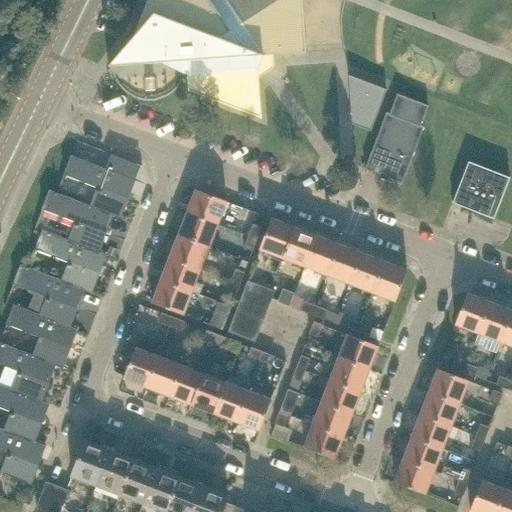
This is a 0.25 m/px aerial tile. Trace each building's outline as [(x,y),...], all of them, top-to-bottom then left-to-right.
[(215,0),(212,2),(210,0),(148,0),(135,36),(108,66),(190,60),(191,73),(187,73),(189,90),(262,118),(259,77),(274,67),(274,54),(307,52),(302,0),(215,0)] [(370,130),(387,89),(349,75),(350,81),(352,123),(353,123),(370,130)] [(421,125),(428,105),(398,94),(390,113),(387,112),(365,168),(380,174),(381,177),(385,179),(389,177),(403,182),(424,126),(421,125)] [(121,218),(135,179),(72,155),(65,174),(99,187),(92,205),(91,207),(113,215),(121,218)] [(494,218),(510,177),(469,161),(453,202),(494,218)] [(218,224),(227,201),(197,189),(188,212),(218,224)] [(92,205),(58,192),(50,190),(43,209),(77,222),(70,239),(70,241),(99,252),(99,251),(113,215),(91,207),(92,205)] [(210,247),(218,224),(188,212),(179,235),(210,247)] [(283,257),(295,227),(272,218),(260,249),(283,257)] [(249,236),(257,239),(262,227),(253,224),(249,236)] [(306,266),(317,235),(295,227),(283,257),(306,266)] [(70,241),(70,239),(43,230),(36,249),(70,261),(63,280),(62,281),(85,290),(92,292),(107,254),(99,251),(99,252),(70,241)] [(202,269),(210,247),(179,235),(171,257),(202,269)] [(328,274),(339,244),(317,235),(306,266),(328,274)] [(253,251),(257,239),(249,236),(244,247),(253,251)] [(350,283),(362,253),(339,244),(328,274),(350,283)] [(373,292),(385,261),(362,253),(350,283),(373,292)] [(193,292),(202,269),(171,257),(162,280),(193,292)] [(396,301),(407,270),(385,261),(373,292),(396,301)] [(63,280),(29,267),(22,264),(14,283),(48,296),(41,314),(40,315),(70,326),(71,326),(85,290),(62,281),(63,280)] [(232,280),(240,283),(245,272),(236,269),(232,280)] [(184,315),(193,292),(162,280),(153,302),(184,315)] [(236,295),(240,283),(232,280),(227,292),(236,295)] [(276,291),(249,281),(248,281),(245,289),(272,299),(276,291)] [(268,310),(272,299),(245,289),(241,300),(268,310)] [(479,333),(491,302),(467,293),(455,324),(479,333)] [(264,321),(268,310),(241,300),(237,310),(264,321)] [(313,314),(316,305),(305,301),(302,310),(313,314)] [(501,341),(511,313),(511,310),(491,302),(479,333),(501,341)] [(40,315),(41,314),(15,305),(7,323),(41,337),(34,355),(33,356),(56,365),(56,364),(63,367),(78,329),(71,326),(70,326),(40,315)] [(316,305),(313,314),(325,318),(328,309),(316,305)] [(260,331),(264,321),(237,310),(233,321),(260,331)] [(171,326),(174,317),(162,313),(159,322),(171,326)] [(511,345),(511,313),(501,341),(511,345)] [(223,329),(228,317),(219,314),(214,326),(223,329)] [(174,317),(171,326),(182,330),(186,322),(174,317)] [(358,331),(362,322),(350,317),(346,326),(358,331)] [(256,342),(260,331),(233,321),(229,332),(256,342)] [(319,336),(324,324),(315,321),(311,333),(319,336)] [(362,322),(358,331),(370,335),(373,326),(362,322)] [(215,343),(218,334),(207,330),(204,339),(215,343)] [(218,334),(215,343),(227,348),(230,339),(218,334)] [(370,369),(379,346),(348,334),(339,357),(370,369)] [(147,387),(159,356),(163,346),(140,337),(124,378),(147,387)] [(34,355),(0,342),(0,341),(0,363),(19,371),(12,388),(12,389),(41,401),(56,365),(33,356),(34,355)] [(261,360),(264,352),(252,347),(249,356),(261,360)] [(264,352),(261,360),(272,365),(275,356),(264,352)] [(298,367),(306,370),(311,358),(302,355),(298,367)] [(170,395),(181,365),(159,356),(147,387),(170,395)] [(361,391),(370,369),(339,357),(331,380),(361,391)] [(464,372),(467,363),(456,359),(452,367),(464,372)] [(467,363),(464,372),(476,377),(479,368),(467,363)] [(192,404),(203,373),(181,365),(170,395),(192,404)] [(302,382),(306,370),(298,367),(293,378),(302,382)] [(460,404),(469,381),(439,369),(430,392),(460,404)] [(214,412),(226,382),(203,373),(192,404),(214,412)] [(508,389),(511,381),(500,376),(497,385),(508,389)] [(352,413),(361,391),(331,380),(322,402),(352,413)] [(237,421),(249,391),(226,382),(214,412),(237,421)] [(12,389),(12,388),(0,384),(0,406),(13,411),(5,429),(5,430),(35,442),(35,441),(49,404),(41,401),(12,389)] [(498,405),(503,393),(494,390),(490,402),(498,405)] [(260,430),(272,400),(249,391),(237,421),(260,430)] [(452,426),(460,404),(430,392),(421,414),(452,426)] [(280,411),(289,415),(294,403),(285,400),(280,411)] [(344,436),(352,413),(322,402),(313,424),(344,436)] [(285,426),(289,415),(280,411),(276,423),(285,426)] [(443,449),(452,426),(421,414),(412,437),(443,449)] [(335,459),(344,436),(313,424),(304,447),(335,459)] [(477,436),(485,439),(490,427),(481,424),(477,436)] [(5,430),(5,429),(0,427),(0,449),(9,453),(2,472),(31,483),(46,445),(35,441),(35,442),(5,430)] [(481,451),(485,439),(477,436),(472,448),(481,451)] [(434,471),(443,449),(412,437),(404,459),(434,471)] [(96,485),(110,449),(86,440),(72,476),(96,485)] [(119,495),(133,458),(110,449),(96,485),(119,495)] [(143,504),(157,467),(133,458),(119,495),(143,504)] [(426,493),(434,471),(404,459),(395,482),(426,493)] [(165,511),(166,511),(181,476),(157,467),(143,504),(165,511)] [(460,480),(468,484),(473,472),(464,469),(460,480)] [(194,511),(204,485),(181,476),(166,511),(194,511)] [(464,495),(468,484),(460,480),(455,492),(464,495)] [(496,511),(506,489),(483,480),(482,480),(470,511),(473,511),(496,511)] [(58,485),(47,481),(46,481),(37,507),(48,511),(58,485)] [(61,511),(70,490),(67,489),(58,485),(48,511),(50,511),(61,511)] [(221,511),(225,502),(228,495),(204,485),(194,511),(221,511)] [(511,511),(511,491),(506,489),(496,511),(511,511)] [(233,511),(236,506),(225,502),(221,511),(233,511)]
